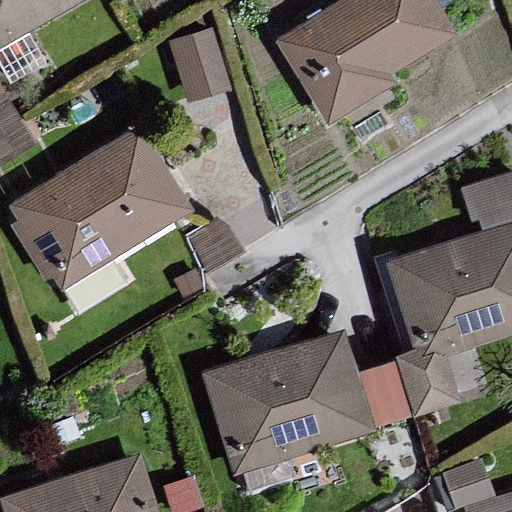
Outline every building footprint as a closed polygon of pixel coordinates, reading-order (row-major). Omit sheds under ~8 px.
[(0,0),(0,53),(87,0),(0,0)] [(426,0),(340,0),(275,40),(326,125),(386,92),(388,80),(452,42),(426,0)] [(180,82),(227,74),(216,12),(170,20),(180,82)] [(189,208),(136,134),(10,211),(60,290),(189,208)] [(511,227),(383,266),(415,358),(511,337),(511,227)] [(339,336),(206,378),(235,476),(367,432),(339,336)] [(154,511),(139,459),(0,503),(0,511),(154,511)]
